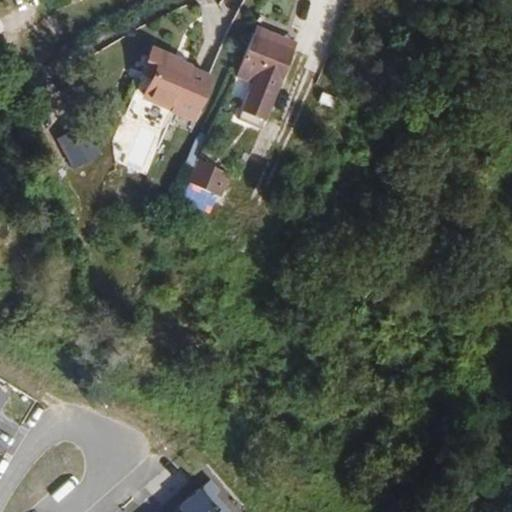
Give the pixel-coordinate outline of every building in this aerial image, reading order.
[(282,27),(263,19),(258,31),(278,38),(282,27)] [(257,31),(254,39),(294,55),(296,47),(257,31)] [(294,55),(254,39),(237,83),(253,89),(242,116),(265,125),(294,55)] [(193,125),(211,81),(180,68),(181,65),(153,53),(143,78),(152,82),(145,101),(172,113),(171,116),(193,125)] [(76,109),(48,122),(69,166),(97,153),(76,109)] [(216,202),(223,185),(197,175),(191,191),(216,202)] [(168,479),(147,496),(156,507),(176,490),(168,479)] [(220,511),(199,489),(173,511),(220,511)]
